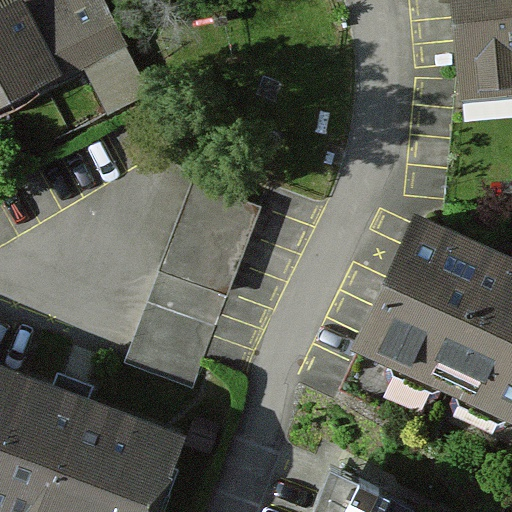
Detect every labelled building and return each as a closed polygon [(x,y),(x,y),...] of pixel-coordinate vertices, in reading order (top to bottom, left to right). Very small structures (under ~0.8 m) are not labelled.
[(27,0),(0,15),(0,123),(128,52),(99,0),(27,0)] [(511,0),(446,0),(453,116),(511,112),(511,0)] [(199,375),(258,189),(189,167),(130,354),(199,375)] [(511,277),(414,230),(349,364),(511,442),(511,277)] [(144,511),(175,437),(0,366),(0,511),(144,511)]
